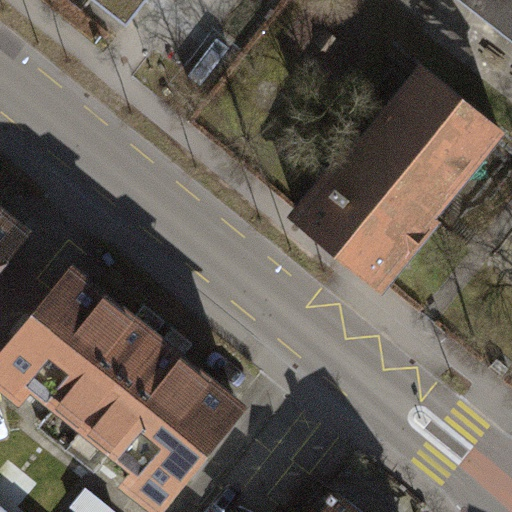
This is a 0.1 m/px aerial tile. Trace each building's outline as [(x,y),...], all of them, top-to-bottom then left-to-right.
[(146,0),(80,0),(122,32),(146,0)] [(511,0),(448,0),(511,48),(511,0)] [(511,138),(511,127),(427,61),(305,216),(395,287),(511,138)] [(0,263),(26,231),(0,210),(0,263)] [(156,341),(75,276),(0,366),(0,379),(23,399),(35,384),(86,426),(156,341)] [(239,409),(156,341),(86,426),(140,470),(130,483),(159,507),(239,409)] [(357,511),(313,477),(285,511),(357,511)]
